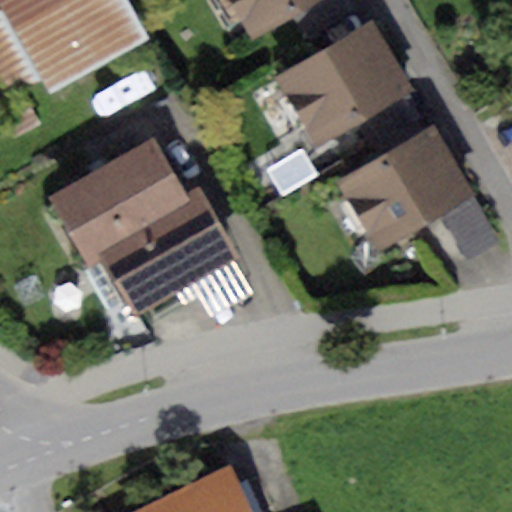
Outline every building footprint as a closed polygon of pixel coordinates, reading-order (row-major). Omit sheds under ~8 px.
[(0,0),(0,3),(3,10),(38,70),(50,93),(147,39),(125,0),(0,0)] [(230,0),(252,37),(315,0),(230,0)] [(38,70),(3,10),(0,11),(0,81),(4,89),(38,70)] [(363,29),(273,78),(310,146),(410,91),(373,24),(363,29)] [(438,128),(336,185),(375,255),(443,217),(477,198),(438,128)] [(101,251),(190,202),(154,137),(48,196),(85,260),(101,251)] [(190,202),(101,251),(136,314),(174,293),(235,260),(201,197),(190,202)] [(502,239),(477,198),(443,217),(469,259),(502,239)] [(254,295),(235,260),(174,293),(183,309),(199,300),(209,319),(254,295)] [(255,511),(234,465),(134,511),(255,511)]
